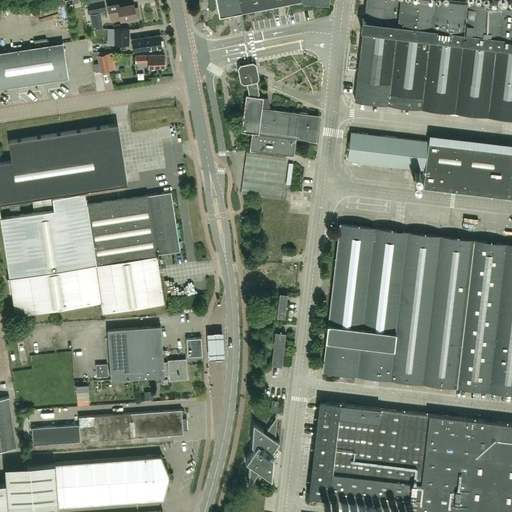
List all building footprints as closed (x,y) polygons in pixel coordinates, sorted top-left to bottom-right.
[(103,0),(101,0),(87,3),(89,13),(105,10),(103,0)] [(301,1),(329,5),(329,0),(216,0),(220,17),(301,1)] [(363,30),(355,100),(511,118),(511,4),(470,0),(366,0),(364,19),(362,18),(362,19),(361,28),(361,29),(363,30)] [(118,4),(108,6),(109,14),(119,13),(120,19),(127,17),(128,20),(140,18),(137,7),(135,7),(134,3),(118,6),(118,4)] [(129,28),(115,28),(115,44),(124,44),(124,39),(129,39),(129,28)] [(144,36),(132,38),(133,51),(162,47),(160,34),(144,37),(144,36)] [(0,87),(68,77),(62,42),(0,51),(0,87)] [(109,69),(107,53),(98,55),(100,71),(109,69)] [(148,68),(165,67),(164,54),(148,55),(136,55),(136,62),(148,61),(148,68)] [(319,115),(270,109),(262,108),(263,97),(259,97),(258,94),(259,93),(255,72),(252,72),(251,65),(241,67),(242,75),(245,74),(249,95),(246,95),(242,131),(252,132),(250,149),(294,155),(296,138),(315,140),(319,115)] [(109,125),(9,140),(12,160),(0,161),(0,203),(118,185),(109,125)] [(351,132),(348,160),(425,169),(423,187),(511,197),(511,150),(428,141),(351,132)] [(511,147),(511,140),(482,138),(482,146),(511,147)] [(281,200),(286,159),(246,153),(241,195),(281,200)] [(54,209),(0,217),(15,314),(100,301),(102,312),(164,302),(156,254),(166,252),(170,252),(180,250),(171,191),(87,204),(54,209)] [(511,243),(340,223),(323,371),(511,393),(511,243)] [(285,318),(288,294),(280,293),(277,317),(285,318)] [(164,375),(163,363),(161,326),(108,329),(111,378),(164,375)] [(224,356),(223,329),(207,329),(208,357),(224,356)] [(286,333),(275,332),(272,364),(271,364),(271,365),(282,366),(282,365),(285,333),(286,333)] [(187,356),(203,355),(201,337),(186,338),(187,356)] [(170,379),(187,378),(186,359),(169,360),(169,362),(163,363),(164,375),(169,375),(170,379)] [(0,449),(17,446),(9,396),(0,397),(0,449)] [(511,511),(511,422),(319,400),(308,496),(374,503),(418,508),(417,511),(511,511)] [(32,427),(33,444),(183,433),(182,409),(78,416),(79,424),(32,427)] [(272,479),(274,456),(271,454),(273,451),(275,452),(278,448),(276,446),(280,440),(275,437),(276,425),(270,425),(266,431),(253,422),(252,445),(255,447),(246,460),(250,464),(248,486),(249,486),(250,476),(255,476),(259,470),(272,479)] [(160,455),(54,463),(58,505),(163,498),(164,498),(169,478),(168,474),(169,474),(161,455),(160,455)] [(0,511),(8,511),(6,482),(0,482),(0,511)] [(255,490),(254,511),(264,511),(264,490),(255,490)]
